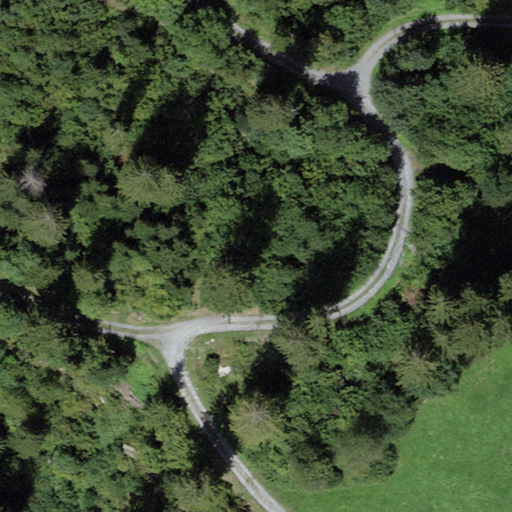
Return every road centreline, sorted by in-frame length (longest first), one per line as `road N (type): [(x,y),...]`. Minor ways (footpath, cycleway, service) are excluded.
road 1 (track): [(338,81),(380,106),(410,178),(397,252),(373,292),(333,316),(178,334),(184,368),(216,430),(293,511)]
road 2 (track): [(200,0),(338,81),(424,20),(511,21)]
road 3 (track): [(0,293),(84,325),(178,334)]
